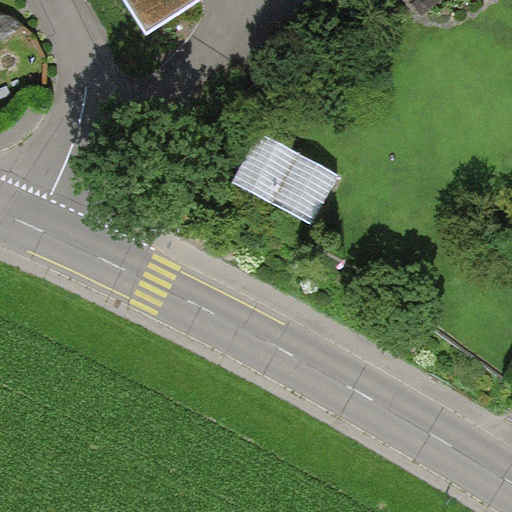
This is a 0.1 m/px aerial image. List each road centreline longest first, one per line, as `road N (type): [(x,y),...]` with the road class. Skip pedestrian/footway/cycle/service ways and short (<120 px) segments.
road 1 (tertiary): [(511,494),(389,416),(158,291),(39,237)]
road 2 (residential): [(39,237),(78,150),(84,65),(52,0)]
